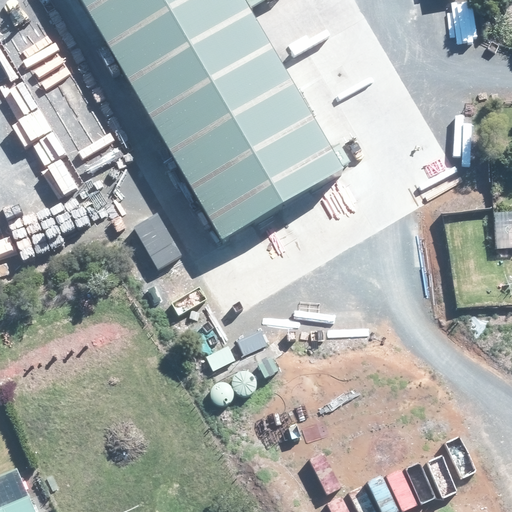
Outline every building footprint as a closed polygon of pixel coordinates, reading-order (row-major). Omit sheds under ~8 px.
[(328,205),(212,0),(70,0),(220,265),(328,205)] [(468,3),(474,44),(488,43),(483,1),(468,3)] [(511,256),(511,216),(501,217),(503,257),(511,256)] [(264,370),(270,383),(285,375),(277,363),(264,370)] [(34,511),(29,499),(0,511),(34,511)]
